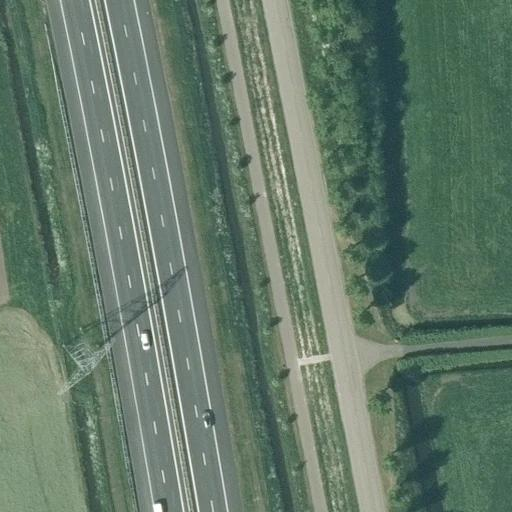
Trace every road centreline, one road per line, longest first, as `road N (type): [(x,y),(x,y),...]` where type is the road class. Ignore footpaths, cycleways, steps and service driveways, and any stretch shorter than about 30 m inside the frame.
road 1 (tertiary): [(378,511),(278,0)]
road 2 (motorway): [(69,0),(163,511)]
road 3 (motorway): [(221,511),(130,0)]
